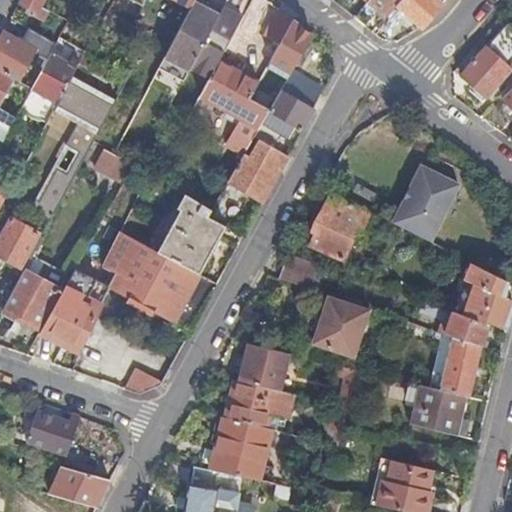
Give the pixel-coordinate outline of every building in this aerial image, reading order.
[(42,7),(45,0),(20,0),(19,3),(34,11),(32,15),(36,18),(42,7)] [(380,10),(389,17),(395,9),(398,5),(402,0),(370,0),(370,1),(356,18),(367,26),(380,10)] [(443,4),(438,0),(402,0),(398,5),(395,9),(399,12),(402,8),(423,26),(426,23),(443,4)] [(190,68),(218,15),(193,1),(190,7),(164,56),(188,70),(190,68)] [(223,7),(190,68),(210,78),(219,61),(242,17),(223,7)] [(279,9),(278,9),(262,38),(278,46),(293,20),(279,9)] [(511,16),(511,15),(496,32),(462,75),(487,98),(511,69),(511,65),(511,64),(511,16)] [(278,46),(267,67),(284,77),(287,72),(291,74),(292,71),(313,36),(302,27),(293,20),(278,46)] [(56,44),(34,31),(28,42),(50,55),(51,54),(56,44)] [(0,70),(14,79),(19,82),(35,54),(34,51),(3,33),(0,38),(0,70)] [(114,58),(127,64),(131,55),(119,49),(114,58)] [(65,89),(77,68),(51,54),(50,55),(31,89),(21,108),(47,123),(56,107),(65,89)] [(183,80),(188,70),(164,56),(158,67),(183,80)] [(134,68),(127,64),(114,58),(105,75),(124,85),(134,68)] [(211,78),(220,62),(219,61),(210,78),(200,96),(201,96),(211,78)] [(249,99),(258,83),(220,62),(211,78),(201,96),(259,128),(262,122),(269,110),(249,99)] [(65,89),(79,97),(85,86),(82,84),(83,81),(94,86),(100,75),(79,63),(77,68),(65,89)] [(0,109),(0,104),(14,79),(0,70),(0,126),(8,131),(18,113),(14,110),(11,116),(0,109)] [(289,76),(311,89),(314,84),(292,71),(291,74),(289,76)] [(321,95),(311,89),(289,76),(269,110),(262,122),(289,137),(295,127),(301,130),(306,122),(321,95)] [(105,111),(79,97),(65,89),(56,107),(70,115),(69,117),(81,124),(82,122),(95,129),(105,111)] [(511,106),(511,89),(503,98),(511,106)] [(0,140),(3,141),(8,131),(0,126),(0,140)] [(288,155),(261,140),(250,158),(244,154),(228,182),(262,201),(271,185),(288,155)] [(104,148),(93,168),(119,183),(131,163),(104,148)] [(64,193),(66,193),(80,167),(68,160),(53,187),(50,185),(37,210),(50,218),(64,193)] [(455,191),(418,173),(393,223),(430,241),(455,191)] [(157,252),(200,275),(225,226),(190,207),(194,199),(185,194),(176,208),(180,210),(157,252)] [(359,234),(370,212),(335,194),(324,216),(320,214),(313,230),(317,232),(311,244),(342,259),(355,232),(359,234)] [(10,218),(0,237),(0,257),(20,268),(39,234),(10,218)] [(109,235),(97,228),(89,243),(101,250),(109,235)] [(103,268),(116,275),(135,240),(120,232),(109,254),(103,268)] [(157,252),(135,240),(116,275),(109,289),(173,323),(190,332),(198,319),(217,284),(200,275),(157,252)] [(96,258),(101,250),(89,243),(84,251),(96,258)] [(287,253),(279,279),(312,290),(320,265),(287,253)] [(8,299),(2,310),(37,329),(58,289),(65,276),(31,257),(24,270),(8,299)] [(472,264),(466,280),(465,280),(475,285),(503,297),(507,282),(472,264)] [(96,280),(75,269),(62,292),(39,333),(63,345),(87,298),(96,280)] [(452,312),(465,316),(475,285),(465,280),(466,280),(463,279),(452,312)] [(511,300),(503,297),(475,285),(465,316),(489,325),(505,330),(510,307),(511,300)] [(329,296),(317,329),(359,341),(369,309),(329,296)] [(100,305),(87,298),(63,345),(78,352),(101,305),(100,305)] [(465,316),(452,312),(448,324),(443,322),(440,333),(453,337),(481,347),(489,325),(465,316)] [(359,341),(317,329),(312,343),(354,357),(359,341)] [(453,337),(440,391),(467,397),(469,398),(481,347),(453,337)] [(289,354),(278,351),(278,353),(247,345),(238,381),(272,389),(280,392),(289,354)] [(334,374),(345,377),(347,368),(336,365),(334,374)] [(134,367),(123,389),(138,394),(161,385),(163,382),(134,367)] [(347,368),(345,377),(339,405),(347,408),(352,409),(361,372),(347,368)] [(234,380),(225,417),(267,428),(270,414),(287,418),(293,394),(280,392),(272,389),(238,381),(234,380)] [(410,423),(458,435),(467,397),(440,391),(419,386),(410,423)] [(337,405),(328,444),(338,446),(339,444),(342,432),(343,427),(347,408),(339,405),(337,405)] [(81,416),(73,414),(69,423),(38,412),(27,442),(67,455),(68,453),(81,416)] [(258,480),(271,429),(267,428),(225,417),(223,417),(210,470),(218,472),(239,476),(258,480)] [(342,432),(339,444),(348,447),(352,434),(342,432)] [(98,462),(68,453),(67,455),(63,467),(95,476),(98,462)] [(382,457),(371,505),(376,506),(381,484),(386,486),(392,460),(382,457)] [(381,484),(376,506),(404,511),(429,511),(432,498),(428,497),(434,470),(392,460),(386,486),(381,484)] [(240,493),(236,492),(215,488),(218,474),(218,472),(210,470),(194,466),(191,484),(188,484),(183,511),(236,511),(240,493)] [(62,467),(49,494),(97,507),(110,480),(95,476),(63,467),(62,467)] [(215,488),(236,492),(239,476),(218,472),(218,474),(215,488)] [(323,494),(319,511),(336,511),(340,498),(323,494)]
